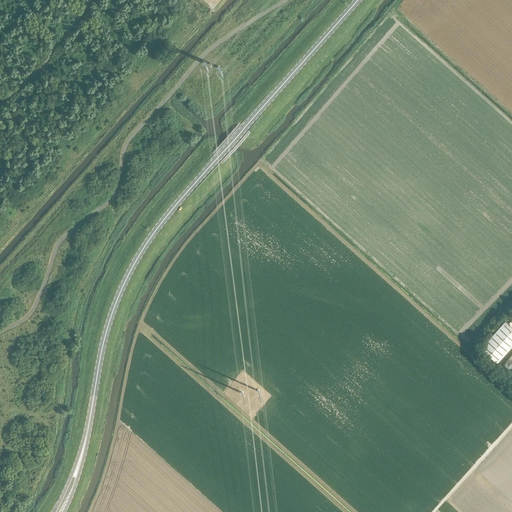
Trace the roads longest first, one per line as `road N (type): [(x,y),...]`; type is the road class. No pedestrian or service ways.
road 1 (primary): [(94,390),(112,310),(157,227),(358,0)]
road 2 (primary): [(94,390),(52,511)]
road 3 (primary): [(64,511),(94,390)]
